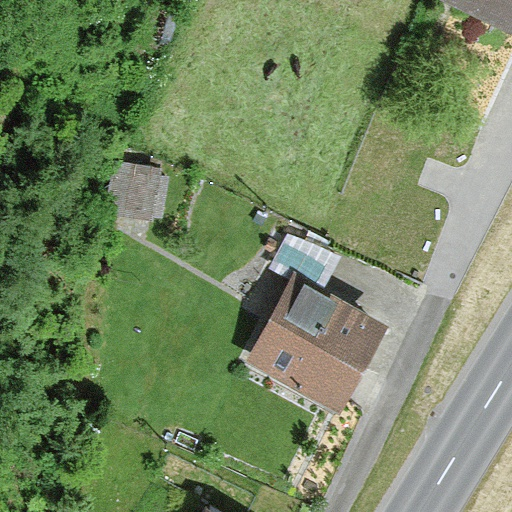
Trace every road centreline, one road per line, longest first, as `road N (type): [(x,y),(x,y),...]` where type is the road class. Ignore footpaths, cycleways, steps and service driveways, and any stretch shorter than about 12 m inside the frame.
road 1 (residential): [(323,511),(511,136)]
road 2 (secondary): [(511,373),(427,511)]
